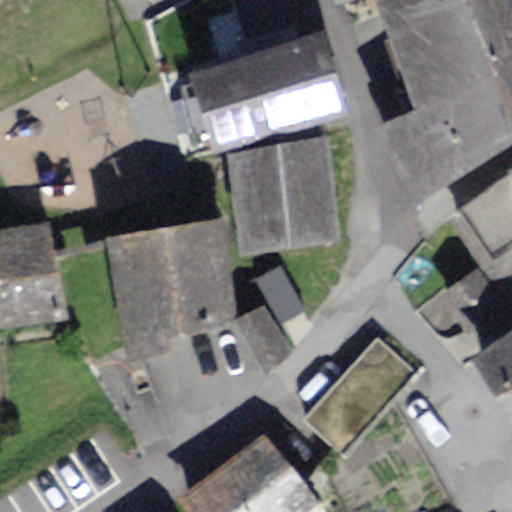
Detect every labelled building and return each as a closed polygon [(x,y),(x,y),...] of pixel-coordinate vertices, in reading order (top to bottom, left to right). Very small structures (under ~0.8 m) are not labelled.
[(511,0),(381,0),(422,92),(511,52),(511,0)] [(341,101),(320,28),(200,63),(221,136),(341,101)] [(511,52),(422,92),(381,110),(414,173),(462,149),(511,124),(511,52)] [(334,227),(324,134),(234,144),(244,237),(334,227)] [(492,261),(511,247),(511,174),(458,208),(492,261)] [(231,313),(218,215),(116,228),(132,344),(166,339),(164,322),(231,313)] [(0,315),(55,309),(45,223),(0,228),(0,315)] [(511,247),(492,261),(511,292),(511,247)] [(503,302),(477,266),(444,289),(470,325),(503,302)] [(511,321),(480,341),(511,391),(511,321)] [(414,373),(376,339),(308,418),(346,451),(414,373)] [(292,511),(312,498),(266,436),(188,493),(202,511),(292,511)]
